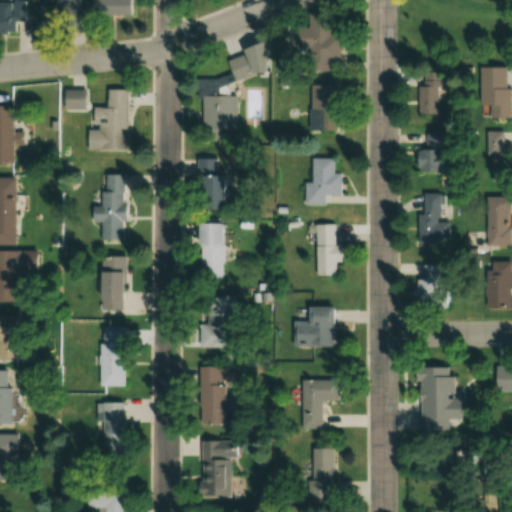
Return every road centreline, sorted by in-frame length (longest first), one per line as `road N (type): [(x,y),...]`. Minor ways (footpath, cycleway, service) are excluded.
road 1 (residential): [(162,511),(166,0)]
road 2 (tertiary): [(381,511),(380,0)]
road 3 (residential): [(0,68),(166,46),(286,0)]
road 4 (residential): [(380,334),(511,334)]
